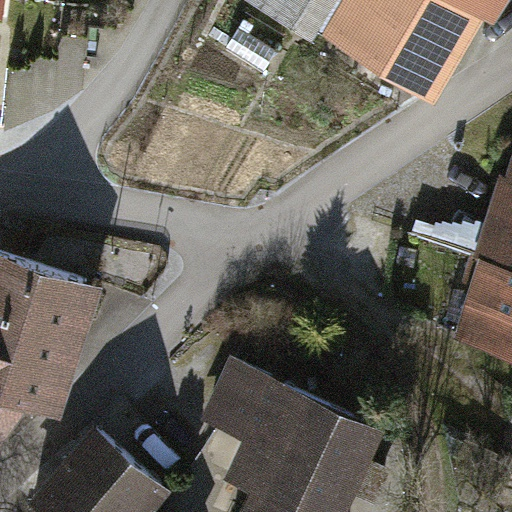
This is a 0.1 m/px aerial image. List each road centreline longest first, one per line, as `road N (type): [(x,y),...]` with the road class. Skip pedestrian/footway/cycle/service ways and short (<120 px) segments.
road 1 (residential): [(0,193),(202,232),(270,234),(511,63)]
road 2 (track): [(432,511),(436,492),(412,396),(381,328),(270,234)]
road 3 (unknown): [(270,234),(228,283),(86,410)]
